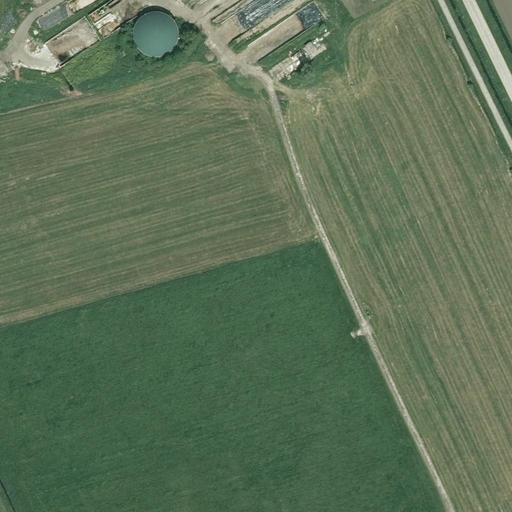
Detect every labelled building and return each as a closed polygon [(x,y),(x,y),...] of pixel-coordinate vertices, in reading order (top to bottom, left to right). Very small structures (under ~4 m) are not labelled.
[(111,16),(113,22),(132,15),(130,11),(122,14),(118,4),(127,1),(126,0),(107,0),(100,3),(103,12),(100,13),(102,19),(111,16)] [(209,0),(218,13),(236,0),(209,0)] [(254,0),(220,21),(228,35),(284,0),(254,0)] [(315,0),(252,41),(262,55),(341,3),(338,0),(315,0)] [(64,6),(42,18),(46,24),(67,13),(64,6)] [(155,12),(149,13),(147,14),(142,16),(138,20),(135,24),(133,29),(133,37),(135,44),(138,50),(143,54),(150,58),(156,58),(163,57),(168,55),(173,51),(177,45),(178,39),(179,30),(176,23),(171,18),(166,14),(160,12),(155,12)]
